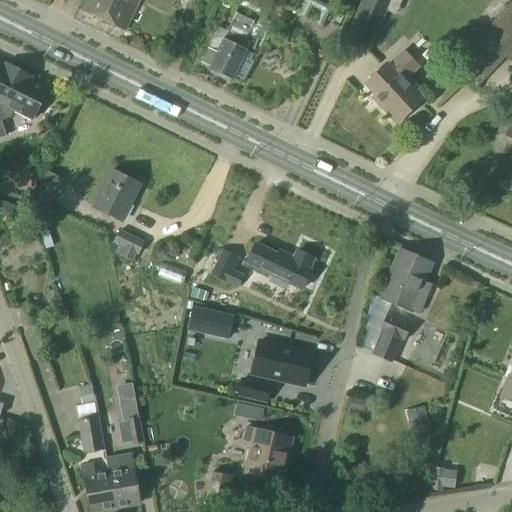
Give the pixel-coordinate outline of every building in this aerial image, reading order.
[(137,0),(86,0),(81,11),(122,31),(137,0)] [(207,49),(200,64),(208,68),(207,69),(209,70),(208,74),(222,81),(223,77),(232,81),(239,65),(242,67),(247,56),(243,54),(248,44),(243,41),(260,7),(243,0),(240,0),(230,22),(225,33),(217,28),(207,49)] [(362,0),(355,18),(377,29),(385,12),(390,0),(362,0)] [(473,90),(511,48),(511,1),(450,68),(473,90)] [(387,65),(364,87),(381,104),(378,107),(395,126),(425,98),(408,79),(418,69),(403,53),(388,66),(387,65)] [(0,120),(0,106),(17,72),(5,66),(3,69),(0,67),(0,120),(0,121),(0,120)] [(0,139),(5,137),(0,122),(0,121),(9,119),(13,111),(31,120),(32,117),(35,119),(42,106),(39,104),(46,91),(28,82),(30,79),(17,72),(0,106),(0,120),(0,121),(0,120),(0,139)] [(511,107),(509,107),(497,135),(509,140),(511,133),(511,107)] [(8,167),(10,192),(29,191),(28,166),(8,167)] [(138,186),(110,171),(92,207),(120,222),(138,186)] [(45,173),(33,198),(33,199),(51,207),(62,181),(45,173)] [(142,243),(118,231),(112,244),(118,246),(114,254),(131,262),(134,255),(136,256),(142,243)] [(276,256),(254,245),(245,265),(300,291),(309,272),(307,270),(312,260),(295,252),(292,259),(278,252),(276,256)] [(399,251),(378,299),(405,311),(410,313),(430,264),(399,251)] [(235,258),(222,252),(209,280),(220,285),(221,281),(223,282),(224,281),(236,287),(241,278),(229,272),(235,258)] [(187,328),(225,338),(230,317),(192,307),(187,328)] [(380,333),(375,345),(370,355),(391,364),(400,342),(402,343),(410,325),(386,315),(379,332),(380,333)] [(257,343),(250,375),(303,387),(310,355),(257,343)] [(511,364),(505,382),(498,399),(511,404),(511,364)] [(222,390),(225,376),(205,371),(202,386),(222,390)] [(240,381),(237,397),(265,403),(269,388),(240,381)] [(76,388),(80,405),(93,402),(89,385),(76,388)] [(233,417),(244,420),(247,408),(236,405),(233,417)] [(430,435),(422,406),(404,411),(412,440),(430,435)] [(96,418),(77,422),(82,454),(102,450),(96,418)] [(137,418),(125,420),(130,445),(141,443),(137,418)] [(290,440),(244,429),(240,446),(249,448),(243,474),(281,483),(290,440)] [(138,504),(132,469),(129,455),(105,460),(107,473),(114,509),(138,504)] [(107,473),(104,474),(93,476),(91,466),(81,468),(88,511),(95,511),(114,509),(107,473)] [(224,511),(231,477),(210,474),(203,511),(224,511)]
